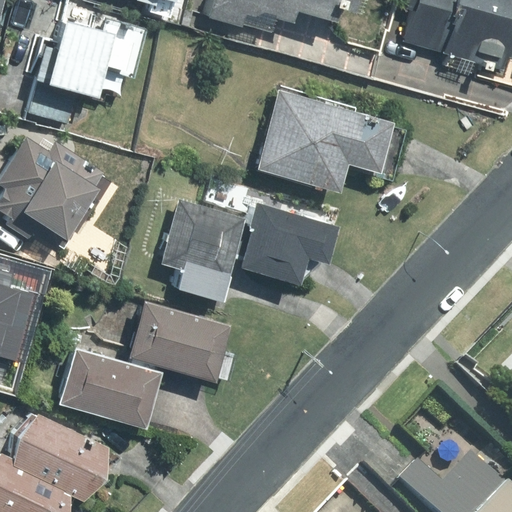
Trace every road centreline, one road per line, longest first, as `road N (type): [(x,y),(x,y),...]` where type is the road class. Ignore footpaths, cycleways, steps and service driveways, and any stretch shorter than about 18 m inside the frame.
road 1 (residential): [(511,196),(219,511)]
road 2 (unknown): [(396,321),(511,439)]
